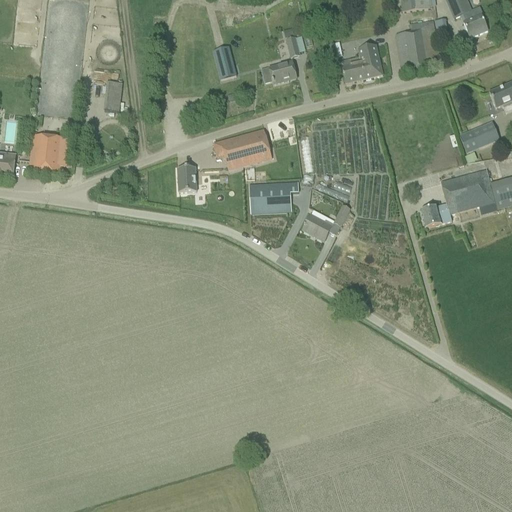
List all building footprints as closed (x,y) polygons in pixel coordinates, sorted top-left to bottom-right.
[(401,0),(403,15),(431,11),(429,0),(401,0)] [(462,17),(465,24),(463,25),(469,41),(487,34),(480,18),(473,21),(464,0),(444,0),(453,21),(462,17)] [(443,35),(441,22),(434,23),(436,37),(443,35)] [(395,37),(402,78),(404,78),(440,71),(440,70),(433,23),(409,27),(410,34),(395,37)] [(295,30),(283,33),(285,39),(297,36),(295,30)] [(298,58),(294,40),(285,42),(290,61),(298,58)] [(327,48),(328,52),(331,61),(337,60),(334,46),(327,48)] [(339,64),(342,77),(345,87),(382,79),(375,48),(357,52),(359,60),(339,64)] [(236,79),(228,51),(213,56),(221,83),(236,79)] [(268,70),(268,71),(261,73),(264,86),(271,84),(272,88),(283,85),(283,83),(295,80),(291,64),(268,70)] [(119,115),(123,86),(108,84),(104,113),(119,115)] [(511,85),(488,95),(495,111),(501,108),(505,116),(511,113),(511,85)] [(499,143),(491,124),(458,138),(466,156),(499,143)] [(213,147),(216,160),(223,158),(227,173),(271,161),(263,133),(213,147)] [(71,171),(74,142),(32,137),(29,172),(62,175),(62,170),(71,171)] [(0,177),(12,179),(13,169),(15,156),(0,154),(0,177)] [(476,162),(473,155),(464,159),(466,166),(476,162)] [(194,170),(177,171),(178,195),(196,195),(194,170)] [(494,205),(485,173),(440,185),(446,207),(420,214),(424,231),(451,224),(449,217),(494,205)] [(291,215),(291,205),(290,195),(298,195),(298,186),(249,188),(250,216),(291,215)] [(341,228),(349,212),(343,208),(334,224),(341,228)] [(311,217),(307,224),(302,233),(323,244),(333,226),(325,222),(324,224),(311,217)]
